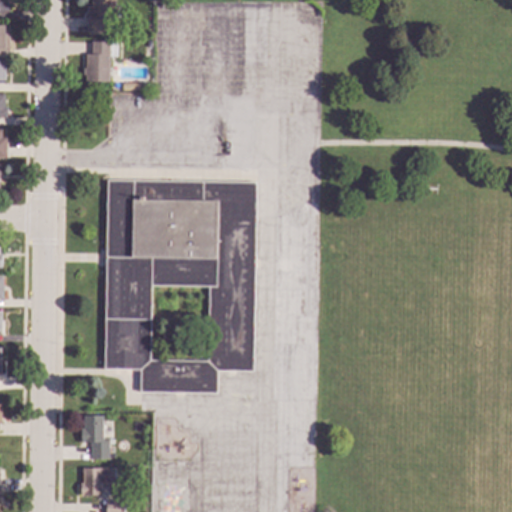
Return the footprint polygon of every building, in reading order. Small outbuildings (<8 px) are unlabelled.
[(113,0),(113,34),(85,34),(86,6),(89,6),(89,0),(113,0)] [(7,50),(0,50),(0,24),(8,25),(7,50)] [(116,58),(108,58),(108,82),(84,82),(85,75),(82,75),(82,68),(84,68),(84,54),(90,54),(90,42),(116,42),(116,58)] [(139,91),(120,91),(120,83),(139,83),(139,91)] [(251,372),(216,371),(215,394),(138,393),(139,371),(149,360),(206,361),(207,287),(150,286),(149,360),(139,370),(103,369),(106,180),(255,182),(251,372)] [(101,439),(108,439),(108,460),(89,460),(89,443),(79,443),(79,431),(82,431),(82,415),(101,416),(101,439)] [(113,484),(100,483),(100,496),(79,495),(79,483),(81,483),(81,468),(114,468),(113,484)] [(123,511),(104,511),(104,501),(121,501),(123,501),(123,511)]
